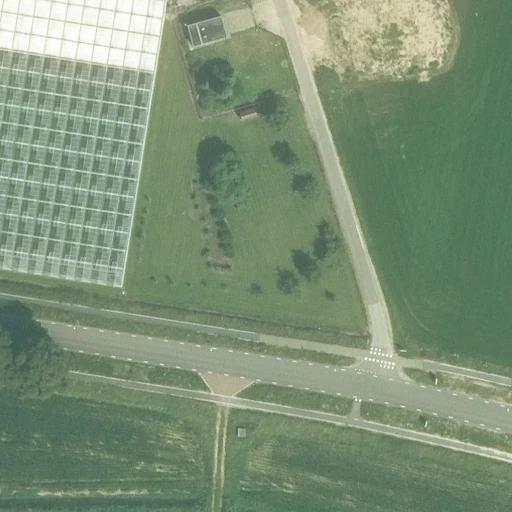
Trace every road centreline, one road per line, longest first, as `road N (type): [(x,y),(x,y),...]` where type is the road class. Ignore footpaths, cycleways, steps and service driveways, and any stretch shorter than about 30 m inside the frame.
road 1 (unclassified): [(371,387),(0,326)]
road 2 (unclassified): [(379,357),(380,321),(280,0)]
road 3 (track): [(226,362),(216,511)]
road 4 (unclassified): [(371,387),(511,420)]
